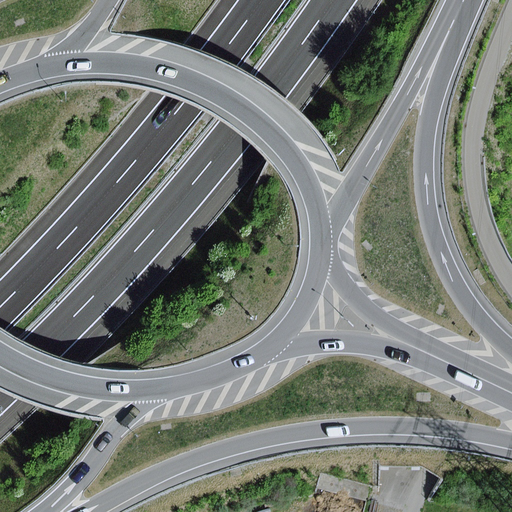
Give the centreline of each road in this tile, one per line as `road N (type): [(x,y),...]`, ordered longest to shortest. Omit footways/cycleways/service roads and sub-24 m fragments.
road 1 (motorway): [(0,393),(146,243),(336,0)]
road 2 (motorway): [(87,511),(200,456),(286,435),(429,427),(511,442)]
road 3 (motorway): [(263,0),(143,153),(0,309)]
road 4 (motorway): [(511,345),(467,297),(432,210),(432,121),(468,0)]
road 5 (primary): [(322,232),(301,170),(224,97),(133,64),(59,66)]
road 6 (motorway): [(322,232),(461,0)]
road 7 (motorway): [(44,511),(155,389)]
road 8 (primary): [(267,348),(343,341),(429,353)]
road 9 (primary): [(0,354),(75,384),(155,389)]
road 10 (primary): [(429,353),(361,304),(320,258)]
road 11 (primary): [(155,389),(219,374),(267,348)]
